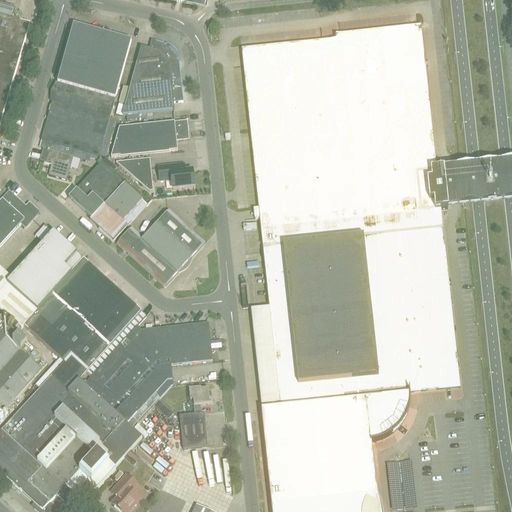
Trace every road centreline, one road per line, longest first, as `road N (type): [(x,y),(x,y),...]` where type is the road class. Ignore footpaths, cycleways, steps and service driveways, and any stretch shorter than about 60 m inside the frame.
road 1 (primary): [(456,0),(511,486)]
road 2 (unclassified): [(229,301),(159,303),(26,182),(22,149),(64,0)]
road 3 (unclassified): [(229,301),(203,56),(190,28)]
road 4 (primary): [(511,212),(488,0)]
road 5 (unclassified): [(252,511),(229,301)]
